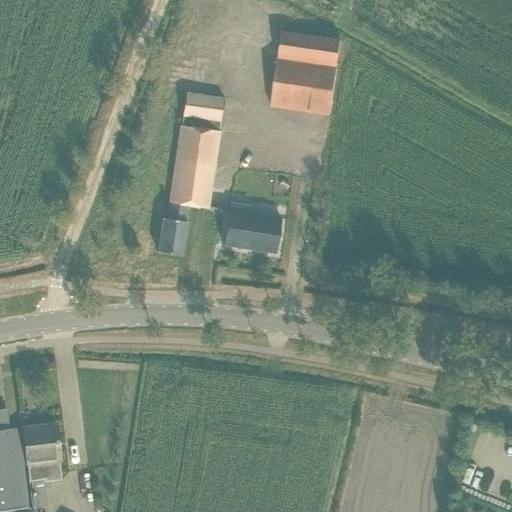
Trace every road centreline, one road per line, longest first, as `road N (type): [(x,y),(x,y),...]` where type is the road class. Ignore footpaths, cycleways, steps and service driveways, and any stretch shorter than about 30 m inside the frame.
road 1 (tertiary): [(511,376),(245,317),(55,319)]
road 2 (track): [(155,0),(55,281)]
